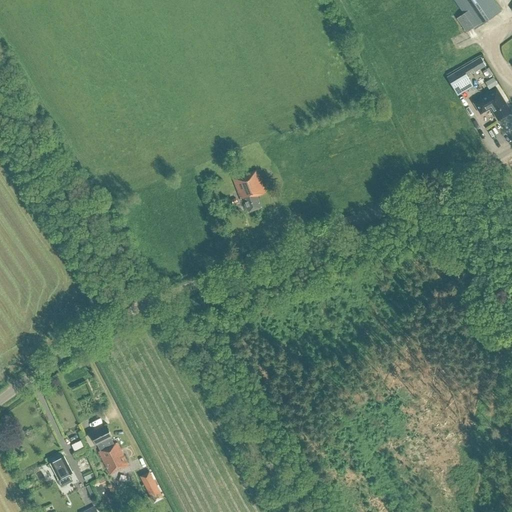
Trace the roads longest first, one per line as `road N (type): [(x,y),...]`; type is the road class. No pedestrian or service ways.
road 1 (tertiary): [(143,305),(441,184),(511,147)]
road 2 (unclassified): [(143,305),(0,71)]
road 3 (track): [(303,511),(143,305)]
road 4 (tertiary): [(0,399),(87,334),(143,305)]
